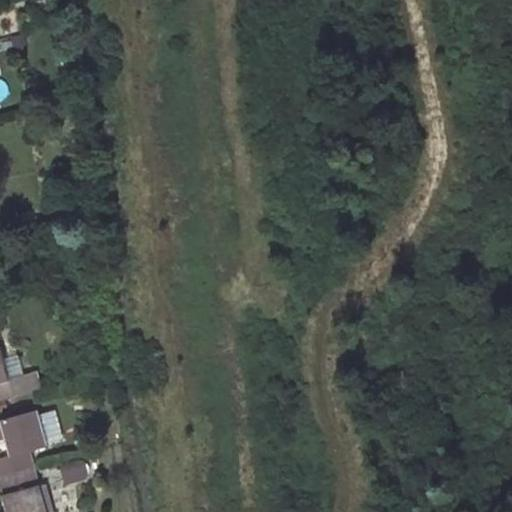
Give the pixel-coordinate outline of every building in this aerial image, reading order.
[(0,400),(38,390),(33,371),(23,374),(9,378),(4,359),(0,345),(0,400)] [(17,355),(4,359),(9,378),(23,374),(17,355)] [(32,404),(3,413),(5,418),(34,410),(32,404)] [(5,418),(0,419),(0,439),(6,438),(11,455),(0,457),(0,476),(35,467),(30,450),(47,445),(47,443),(39,413),(38,409),(34,410),(5,418)] [(53,409),(39,413),(47,443),(62,439),(53,409)] [(88,475),(89,471),(89,468),(86,462),(82,460),(77,460),(60,464),(65,484),(85,478),(88,475)] [(46,511),(35,467),(0,476),(0,482),(3,494),(8,511),(4,511),(46,511)]
